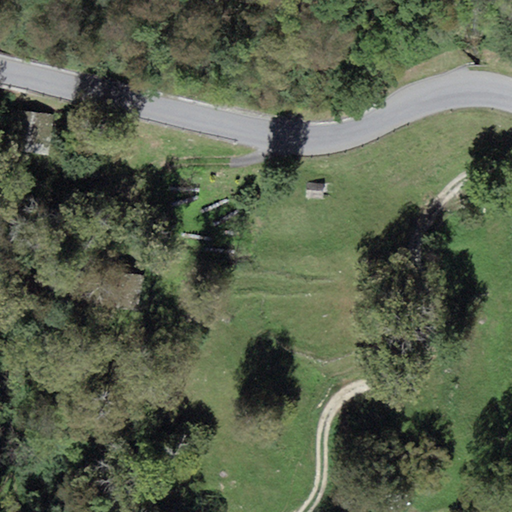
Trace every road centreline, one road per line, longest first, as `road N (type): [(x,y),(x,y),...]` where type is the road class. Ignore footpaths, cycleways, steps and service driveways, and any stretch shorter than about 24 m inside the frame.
road 1 (tertiary): [(0,73),(288,136),(359,128),(453,90),(511,95)]
road 2 (track): [(511,165),(458,184),(426,218),(410,262),(419,284),(421,361),(327,411),(321,494),(308,511)]
road 3 (track): [(321,136),(252,160),(64,172),(32,206),(32,241)]
